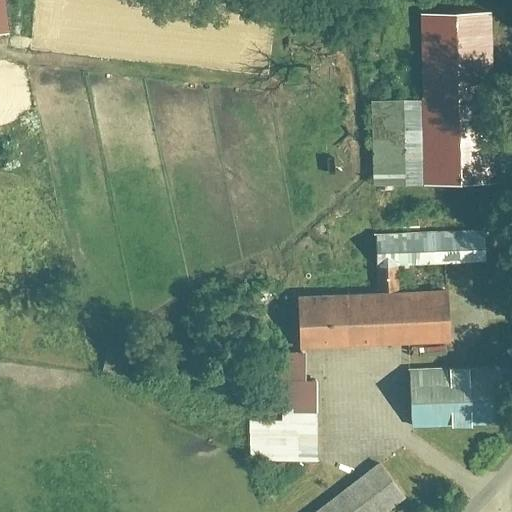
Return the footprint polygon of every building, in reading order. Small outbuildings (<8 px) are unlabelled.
[(377,100),(378,188),(496,187),(494,10),(423,10),(425,99),(377,100)] [(491,216),(380,222),(382,266),(493,259),(491,216)] [(300,285),(304,351),(470,342),(466,276),(300,285)] [(413,377),(414,424),(509,421),(508,374),(413,377)] [(251,461),(322,460),(321,380),(281,380),(281,420),(251,421),(251,461)] [(380,465),(318,511),(385,511),(405,497),(380,465)]
